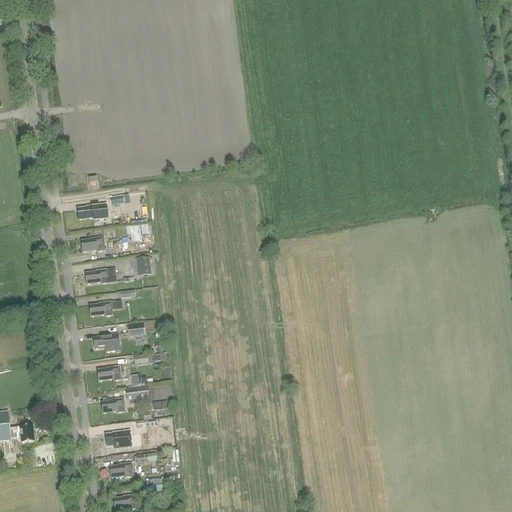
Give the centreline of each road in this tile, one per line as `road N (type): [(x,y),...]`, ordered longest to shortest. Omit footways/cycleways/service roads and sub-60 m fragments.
road 1 (secondary): [(82,511),(20,0)]
road 2 (track): [(494,0),(511,122)]
